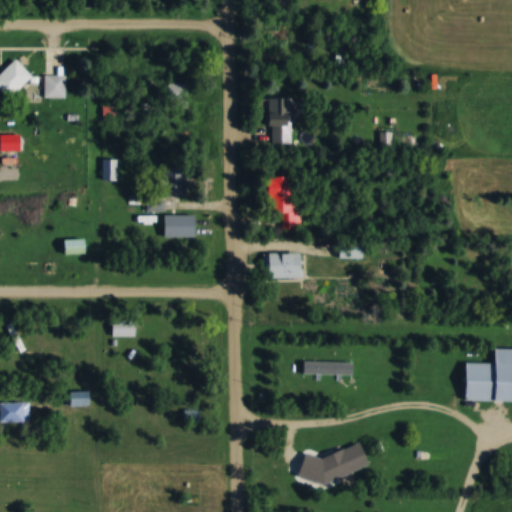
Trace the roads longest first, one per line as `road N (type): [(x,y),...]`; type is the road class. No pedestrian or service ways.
road 1 (residential): [(237,511),(226,0)]
road 2 (residential): [(231,293),(0,293)]
road 3 (residential): [(226,26),(0,26)]
